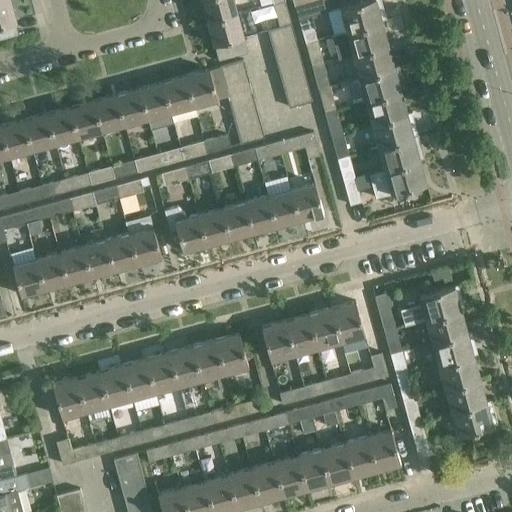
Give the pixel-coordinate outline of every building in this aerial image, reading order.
[(0,0),(0,26),(17,22),(10,0),(0,0)] [(238,12),(234,0),(202,0),(208,21),(238,12)] [(292,24),(285,0),(282,0),(274,2),(281,27),(292,24)] [(311,16),(329,11),(326,0),(316,0),(296,7),(300,20),(311,16)] [(382,22),(380,13),(384,11),(381,0),(366,0),(340,7),(347,32),(382,22)] [(249,52),(238,13),(238,12),(208,21),(219,60),(249,52)] [(317,40),(311,16),(300,20),(306,43),(317,40)] [(389,45),(382,22),(347,32),(332,36),(338,60),(353,55),(389,45)] [(272,42),(295,34),(292,24),(281,27),(269,30),(272,42)] [(275,52),(298,45),(295,34),(272,42),(275,52)] [(324,63),(317,40),(306,43),(312,66),(324,63)] [(278,63),(301,57),(298,45),(275,52),(278,63)] [(395,68),(389,45),(353,55),(360,78),(395,68)] [(281,74),(304,68),(301,57),(278,63),(281,74)] [(244,60),(221,66),(224,77),(247,72),(244,60)] [(330,86),(324,64),(324,63),(312,66),(319,90),(330,86)] [(404,81),(400,67),(395,68),(360,78),(366,101),(401,91),(399,83),(404,81)] [(284,85),(307,78),(304,68),(281,74),(284,85)] [(222,110),(211,69),(187,75),(198,115),(198,116),(222,110)] [(227,88),(250,82),(247,72),(224,77),(227,88)] [(198,115),(187,75),(164,82),(175,122),(198,115)] [(310,90),(307,78),(284,85),(287,97),(310,90)] [(175,123),(175,122),(164,82),(141,88),(149,117),(152,129),(175,123)] [(230,99),(253,93),(250,82),(227,88),(230,99)] [(336,109),(330,86),(319,90),(325,112),(336,109)] [(149,117),(141,88),(117,94),(126,124),(149,117)] [(313,101),(310,90),(287,97),(290,108),(313,101)] [(408,114),(401,91),(366,101),(372,124),(408,114)] [(233,111),(256,104),(253,93),(230,99),(233,111)] [(126,124),(117,94),(94,101),(102,130),(126,124)] [(102,130),(94,101),(71,107),(79,136),(102,130)] [(236,121),(259,115),(256,104),(233,111),(236,121)] [(79,136),(71,107),(48,114),(56,143),(79,136)] [(343,132),(336,109),(325,112),(332,136),(343,132)] [(411,113),(408,114),(372,124),(379,147),(414,138),(414,137),(412,129),(416,128),(411,113)] [(56,143),(48,114),(25,120),(33,149),(56,143)] [(262,126),(259,115),(236,121),(239,132),(262,126)] [(33,149),(25,120),(1,126),(9,156),(33,149)] [(0,158),(9,156),(1,126),(0,126),(0,158)] [(262,126),(239,132),(242,143),(265,137),(262,126)] [(315,132),(304,135),(306,147),(310,159),(321,155),(315,132)] [(349,156),(343,133),(343,132),(332,136),(338,159),(349,156)] [(208,152),(232,146),(229,134),(205,141),(208,152)] [(306,147),(304,135),(279,142),(282,154),(306,147)] [(423,152),(419,136),(414,137),(414,138),(379,147),(385,170),(421,161),(418,153),(423,152)] [(208,152),(205,141),(182,147),(185,159),(208,152)] [(282,154),(279,142),(256,148),(260,160),(282,154)] [(185,159),(182,147),(159,153),(162,165),(185,159)] [(260,160),(256,148),(233,154),(236,166),(260,160)] [(162,165),(159,153),(136,160),(139,171),(162,165)] [(236,166),(233,154),(210,161),(213,172),(236,166)] [(355,179),(349,156),(338,159),(345,183),(355,179)] [(115,177),(139,171),(136,160),(112,166),(115,177)] [(213,172),(210,161),(187,167),(190,179),(213,172)] [(427,184),(421,161),(385,170),(369,175),(376,198),(427,184)] [(92,184),(115,177),(112,166),(89,172),(92,184)] [(165,185),(190,179),(187,167),(163,173),(165,185)] [(92,184),(89,172),(66,179),(69,190),(92,184)] [(69,190),(66,179),(42,185),(46,196),(69,190)] [(362,202),(355,179),(345,183),(351,205),(362,202)] [(144,192),(141,180),(117,186),(120,198),(144,192)] [(324,212),(316,182),(291,188),(300,218),(313,215),(314,218),(323,216),(323,212),(324,212)] [(46,196),(42,185),(20,191),(23,202),(46,196)] [(120,198),(117,186),(95,192),(98,204),(120,198)] [(300,218),(291,188),(268,195),(277,225),(290,221),(291,224),(300,222),(299,219),(300,218)] [(0,208),(23,202),(20,191),(19,191),(0,196),(0,208)] [(98,204),(95,192),(71,198),(75,210),(98,204)] [(277,225),(268,195),(246,201),(254,231),(267,227),(267,231),(277,228),(276,225),(277,225)] [(71,198),(48,205),(52,216),(75,210),(71,198)] [(254,231),(246,201),(222,207),(230,237),(254,231)] [(52,216),(48,205),(25,211),(28,223),(52,216)] [(207,244),(199,214),(185,217),(184,214),(176,207),(165,210),(165,209),(164,210),(169,231),(171,230),(170,230),(177,228),(183,250),(207,244)] [(230,237),(222,207),(199,214),(207,244),(230,237)] [(28,223),(25,211),(1,217),(4,230),(28,223)] [(126,221),(129,233),(138,263),(161,256),(150,215),(126,221)] [(138,263),(129,233),(107,239),(115,269),(127,265),(128,269),(138,266),(137,263),(138,263)] [(115,269),(107,239),(84,245),(91,275),(105,272),(105,275),(115,272),(114,269),(115,269)] [(91,275),(84,245),(61,252),(69,282),(91,275)] [(69,282),(61,252),(37,258),(45,288),(69,282)] [(45,288),(37,258),(13,265),(21,295),(35,291),(36,294),(46,292),(45,288)] [(459,286),(459,284),(420,295),(422,305),(403,310),(407,324),(405,324),(405,325),(427,319),(426,319),(461,309),(459,301),(463,300),(459,286)] [(386,292),(375,296),(385,330),(396,327),(386,292)] [(356,300),(332,307),(341,340),(365,334),(356,300)] [(341,340),(332,307),(309,313),(318,347),(341,340)] [(468,332),(461,309),(426,319),(427,319),(433,342),(468,332)] [(318,347),(309,313),(286,320),(295,353),(318,347)] [(295,353),(286,320),(262,326),(271,360),(295,353)] [(402,350),(396,327),(385,330),(391,353),(402,350)] [(468,332),(433,342),(439,365),(474,356),(474,355),(472,348),(475,347),(471,332),(472,332),(472,331),(468,332)] [(240,332),(216,339),(225,372),(249,366),(240,332)] [(225,372),(216,339),(194,345),(203,379),(225,372)] [(203,379),(194,345),(170,351),(179,385),(203,379)] [(409,374),(402,350),(391,353),(398,377),(409,374)] [(179,385),(170,351),(146,358),(156,391),(179,385)] [(389,375),(383,353),(371,356),(374,367),(378,378),(389,375)] [(480,379),(474,356),(439,365),(445,388),(480,379)] [(156,391),(146,358),(123,364),(133,397),(156,391)] [(133,397),(123,364),(101,370),(110,404),(133,397)] [(378,378),(374,367),(351,374),(354,385),(378,378)] [(110,404),(101,370),(78,376),(87,410),(110,404)] [(331,391),(354,385),(351,374),(328,380),(331,391)] [(415,397),(409,374),(398,377),(404,400),(415,397)] [(87,410),(78,376),(52,383),(61,417),(87,410)] [(487,402),(480,379),(445,388),(452,411),(487,402)] [(307,398),(331,391),(328,380),(304,386),(307,398)] [(392,384),(380,387),(382,398),(386,409),(397,406),(392,384)] [(284,404),(307,398),(304,386),(281,393),(284,404)] [(382,398),(380,387),(356,393),(360,404),(382,398)] [(337,411),(360,404),(356,393),(333,400),(337,411)] [(422,420),(415,397),(404,400),(411,424),(422,420)] [(238,417),(261,410),(258,399),(235,406),(238,417)] [(313,417),(336,411),(337,411),(333,400),(310,406),(313,417)] [(491,401),(487,402),(452,411),(458,435),(493,425),(491,417),(494,416),(490,402),(491,402),(491,401)] [(238,417),(235,406),(212,412),(216,423),(238,417)] [(291,423),(312,417),(313,417),(310,406),(287,412),(291,423)] [(216,423),(212,412),(189,418),(192,429),(216,423)] [(267,430),(289,424),(291,423),(287,412),(264,418),(267,430)] [(169,435),(192,429),(189,418),(166,424),(169,435)] [(267,430),(264,418),(240,425),(243,436),(267,430)] [(431,454),(422,420),(411,424),(420,458),(431,454)] [(169,435),(166,424),(142,431),(145,442),(169,435)] [(243,436),(240,425),(217,431),(221,442),(243,436)] [(401,462),(391,429),(368,435),(377,469),(401,462)] [(145,442),(142,431),(119,437),(123,448),(145,442)] [(221,442),(217,431),(194,437),(197,449),(221,442)] [(377,469),(368,435),(344,442),(354,475),(377,469)] [(123,448),(119,437),(97,443),(99,454),(123,448)] [(197,449),(194,437),(171,443),(174,455),(197,449)] [(74,461),(71,450),(68,438),(57,441),(62,464),(74,461)] [(354,475),(344,442),(321,448),(331,481),(354,475)] [(99,454),(97,443),(71,450),(74,461),(99,454)] [(174,455),(171,443),(146,450),(149,462),(174,455)] [(331,481),(321,448),(298,454),(307,488),(331,481)] [(0,454),(0,481),(17,477),(10,452),(0,454)] [(118,470),(141,464),(138,452),(114,459),(118,470)] [(307,488),(298,454),(275,461),(284,494),(307,488)] [(284,494),(275,461),(252,467),(261,501),(284,494)] [(144,476),(141,464),(118,470),(121,482),(144,476)] [(261,501),(252,467),(228,473),(237,507),(261,501)] [(23,511),(17,491),(39,485),(35,472),(17,477),(0,481),(0,511),(23,511)] [(219,511),(237,507),(228,473),(205,480),(213,511),(219,511)] [(147,487),(144,476),(121,482),(124,494),(147,487)] [(213,511),(205,480),(182,486),(188,511),(213,511)] [(188,511),(182,486),(158,493),(162,511),(188,511)] [(150,499),(147,487),(124,494),(127,505),(150,499)] [(60,507),(84,500),(81,489),(57,496),(60,507)] [(147,511),(153,511),(150,499),(127,505),(128,511),(147,511)] [(86,511),(87,511),(84,500),(60,507),(61,511),(86,511)]
